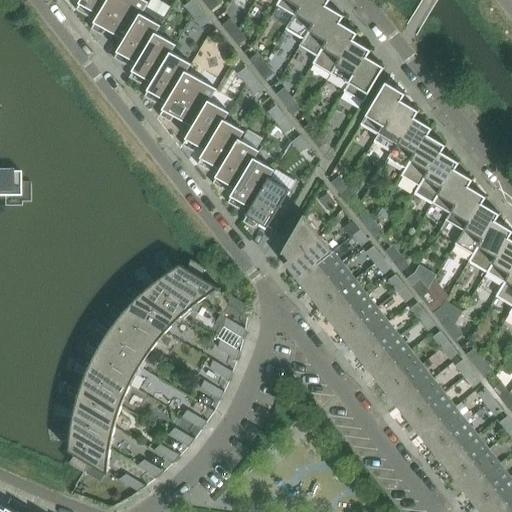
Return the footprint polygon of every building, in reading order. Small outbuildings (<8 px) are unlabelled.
[(100,15),(109,0),(82,0),(76,10),(88,17),(92,10),(100,15)] [(125,40),(146,7),(149,3),(143,0),(109,0),(100,15),(91,30),(103,37),(107,30),(125,40)] [(202,11),(193,0),(185,7),(193,18),(202,11)] [(220,6),(215,0),(205,0),(203,2),(211,12),(220,6)] [(296,17),(305,0),(280,0),(277,6),(278,7),(294,16),(296,17)] [(305,41),(326,6),(327,6),(331,0),(305,0),(296,17),(294,16),(286,30),(288,31),(304,40),(305,41)] [(319,58),(340,23),(341,24),(345,17),(327,6),(326,6),(305,41),(304,40),(300,47),(301,48),(317,57),(319,58)] [(138,64),(157,34),(166,19),(146,7),(125,40),(114,59),(126,66),(130,59),(138,64)] [(211,22),(202,11),(193,18),(202,29),(211,22)] [(239,30),(231,20),(222,26),(230,37),(239,30)] [(332,75),(353,40),(354,41),(358,34),(341,24),(340,23),(319,58),(317,57),(313,64),(315,65),(331,74),(331,75),(332,76),(332,75)] [(247,40),(239,30),(230,37),(238,47),(247,40)] [(153,83),(172,53),(176,46),(157,34),(138,64),(129,78),(141,85),(145,78),(153,83)] [(350,86),(367,57),(368,58),(372,51),(354,41),(353,40),(332,75),(348,85),(350,86)] [(168,102),(187,72),(192,65),(172,53),(153,83),(144,97),(156,104),(160,97),(168,102)] [(266,64),(258,54),(249,61),(257,71),(266,64)] [(385,68),(368,58),(367,57),(350,86),(348,85),(344,92),(346,93),(346,92),(363,102),(362,103),(364,104),(385,68)] [(274,74),(266,64),(257,71),(265,81),(274,74)] [(255,79),(247,68),(238,75),(247,86),(255,79)] [(210,102),(217,90),(187,72),(168,102),(160,116),(171,123),(175,116),(193,128),(210,102)] [(264,90),(255,79),(247,86),(255,96),(264,90)] [(380,135),(401,101),(402,101),(406,95),(386,83),(361,125),(363,126),(363,125),(379,135),(380,135)] [(291,96),(295,92),(290,86),(286,89),(285,88),(276,95),(284,105),(293,99),(291,96)] [(301,109),(293,99),(284,105),(292,115),(301,109)] [(394,153),(414,118),(416,118),(420,112),(402,101),(401,101),(380,135),(379,135),(375,142),(376,143),(376,142),(392,152),(394,153)] [(206,151),(225,121),(230,113),(210,102),(193,128),(183,146),(194,153),(198,146),(206,151)] [(285,117),(277,106),(268,113),(277,124),(285,117)] [(294,128),(285,117),(277,124),(285,135),(294,128)] [(407,170),(428,135),(429,136),(433,129),(416,118),(414,118),(394,153),(392,152),(388,159),(390,160),(390,159),(406,169),(407,170)] [(221,170),(239,139),(240,140),(245,132),(225,121),(206,151),(198,165),(209,172),(213,165),(221,170)] [(320,133),(312,123),(303,129),(311,139),(320,133)] [(328,143),(320,133),(311,139),(319,150),(328,143)] [(425,180),(442,152),(443,153),(447,146),(429,136),(428,135),(407,170),(423,179),(425,180)] [(309,147),(301,136),(292,143),(301,154),(309,147)] [(236,189),(255,159),(260,152),(240,140),(239,139),(221,170),(213,184),(224,191),(228,184),(236,189)] [(423,179),(419,186),(421,187),(437,197),(438,198),(455,169),(456,170),(460,163),(443,153),(442,152),(425,180),(423,179)] [(251,208),(270,178),(275,171),(255,159),(236,189),(228,203),(239,210),(243,203),(251,208)] [(452,215),(468,186),(469,187),(474,180),(456,170),(455,169),(434,204),(452,215)] [(0,195),(20,196),(20,171),(0,171),(0,195)] [(348,187),(340,177),(331,183),(339,194),(348,187)] [(268,228),(290,190),(270,178),(251,208),(243,222),(255,230),(259,222),(268,228)] [(333,195),(323,184),(318,194),(325,202),(333,195)] [(465,232),(482,203),(483,204),(487,197),(469,187),(468,186),(452,215),(446,221),(448,222),(448,221),(464,231),(465,232)] [(356,197),(348,187),(339,194),(347,204),(356,197)] [(475,256),(495,221),(497,221),(501,215),(483,204),(482,203),(465,232),(464,231),(456,245),(457,246),(457,245),(473,255),(475,256)] [(387,219),(391,211),(384,206),(379,214),(387,219)] [(375,221),(367,211),(358,218),(366,228),(375,221)] [(291,262),(322,237),(305,215),(282,254),(283,255),(284,254),(291,262)] [(360,230),(354,221),(345,228),(352,237),(360,230)] [(383,232),(375,221),(366,228),(374,238),(383,232)] [(489,274),(489,273),(510,238),(511,234),(511,230),(497,221),(495,221),(475,256),(473,255),(469,262),(471,263),(487,273),(489,274)] [(369,241),(360,230),(352,237),(361,248),(369,241)] [(298,279),(333,252),(322,237),(291,262),(296,268),(291,271),(298,279)] [(506,283),(511,272),(511,239),(510,238),(489,273),(505,283),(506,283)] [(402,256),(394,245),(385,252),(393,262),(402,256)] [(382,258),(374,247),(366,253),(375,264),(382,258)] [(312,291),(344,266),(333,252),(298,279),(304,287),(307,285),(312,291)] [(410,266),(402,256),(393,262),(401,273),(410,266)] [(391,269),(382,258),(375,264),(384,275),(391,269)] [(220,288),(203,278),(208,269),(192,260),(187,268),(181,265),(168,274),(161,279),(200,302),(204,299),(220,288)] [(320,308),(355,280),(344,266),(312,291),(316,297),(313,299),(320,308)] [(511,272),(506,283),(505,283),(496,296),(498,297),(511,305),(511,272)] [(405,287),(396,275),(388,281),(397,293),(405,287)] [(200,302),(161,279),(153,285),(143,294),(182,317),(189,311),(200,302)] [(334,319),(366,294),(355,280),(320,308),(326,316),(329,313),(334,319)] [(429,290),(421,280),(412,287),(420,297),(429,290)] [(414,298),(405,287),(397,293),(406,304),(414,298)] [(437,300),(429,290),(420,297),(428,307),(437,300)] [(182,317),(143,294),(139,298),(128,310),(167,333),(175,324),(182,317)] [(342,336),(378,308),(366,294),(334,319),(339,325),(336,328),(342,336)] [(249,307),(229,295),(228,305),(248,317),(249,307)] [(427,315),(418,304),(411,310),(419,321),(427,315)] [(356,348),(389,322),(378,308),(342,336),(349,344),(352,342),(356,348)] [(167,333),(128,310),(125,312),(113,327),(153,350),(162,338),(167,333)] [(456,325),(448,314),(439,321),(447,331),(456,325)] [(436,326),(427,315),(419,321),(428,332),(436,326)] [(226,318),(224,327),(243,339),(245,330),(226,318)] [(356,348),(352,351),(352,352),(354,351),(358,356),(364,364),(400,336),(389,322),(356,348)] [(464,335),(456,325),(447,331),(455,341),(464,335)] [(153,350),(113,327),(103,343),(102,345),(141,368),(150,353),(153,350)] [(449,343),(441,332),(433,338),(442,349),(449,343)] [(400,336),(364,364),(371,372),(375,378),(374,379),(411,350),(400,336)] [(240,352),(221,340),(218,349),(238,361),(240,352)] [(458,354),(449,343),(442,349),(451,360),(458,354)] [(141,368),(102,345),(94,360),(92,364),(131,387),(131,386),(140,369),(141,368)] [(483,359),(475,349),(466,355),(474,366),(483,359)] [(411,350),(374,379),(375,380),(376,379),(380,384),(387,393),(422,365),(411,350)] [(491,369),(483,359),(474,366),(482,376),(491,369)] [(232,373),(213,361),(210,370),(229,381),(232,373)] [(472,372),(463,361),(455,367),(464,378),(472,372)] [(131,387),(92,364),(86,377),(83,384),(122,407),(124,403),(131,387)] [(401,405),(433,379),(422,365),(387,393),(393,401),(396,399),(401,405)] [(481,383),(472,372),(464,378),(473,389),(481,383)] [(409,421),(445,393),(433,379),(401,405),(406,411),(403,413),(409,421)] [(224,392),(205,381),(201,389),(220,400),(224,392)] [(510,394),(502,383),(493,390),(501,400),(510,394)] [(122,407),(83,384),(79,395),(77,405),(116,428),(117,421),(122,407)] [(494,400),(485,389),(478,395),(487,406),(494,400)] [(423,433),(456,407),(445,393),(409,421),(416,429),(419,427),(423,433)] [(511,408),(511,396),(510,394),(501,400),(509,410),(511,408)] [(503,411),(494,400),(487,406),(495,417),(503,411)] [(116,428),(77,405),(75,414),(72,427),(111,451),(113,440),(116,428)] [(423,433),(419,436),(419,437),(421,436),(431,449),(467,422),(456,407),(423,433)] [(207,422),(188,411),(183,418),(202,429),(207,422)] [(511,431),(511,422),(508,417),(500,423),(509,434),(511,431)] [(446,461),(478,436),(467,422),(431,449),(438,458),(441,455),(446,461)] [(110,459),(111,451),(72,427),(71,433),(70,452),(75,455),(70,464),(85,473),(90,464),(109,475),(110,459)] [(195,440),(176,428),(169,435),(189,447),(195,440)] [(446,461),(441,465),(442,465),(443,464),(447,470),(454,478),(489,450),(478,436),(446,461)] [(180,456),(161,445),(155,451),(174,463),(180,456)] [(489,450),(454,478),(460,486),(464,491),(463,492),(463,493),(500,464),(489,450)] [(164,472),(145,460),(138,466),(157,478),(164,472)] [(500,464),(463,493),(464,494),(465,493),(469,498),(476,506),(511,478),(500,464)] [(146,486),(127,475),(119,480),(138,492),(146,486)] [(511,479),(511,478),(476,506),(480,511),(497,511),(511,500),(511,479)] [(511,511),(511,500),(497,511),(511,511)]
